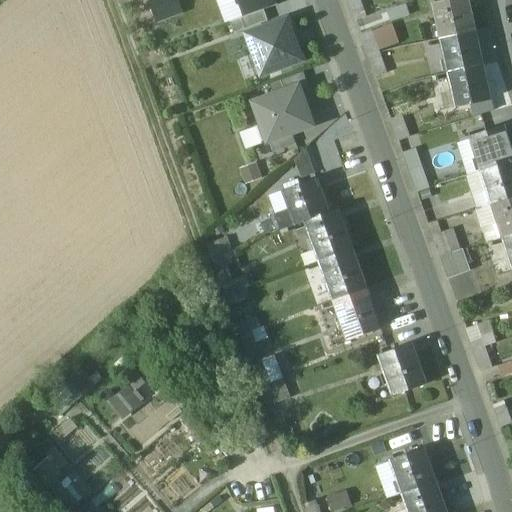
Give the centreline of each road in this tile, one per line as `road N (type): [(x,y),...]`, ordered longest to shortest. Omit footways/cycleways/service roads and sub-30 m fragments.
road 1 (residential): [(470,399),(324,0)]
road 2 (track): [(202,260),(298,511)]
road 3 (residential): [(281,468),(470,399)]
